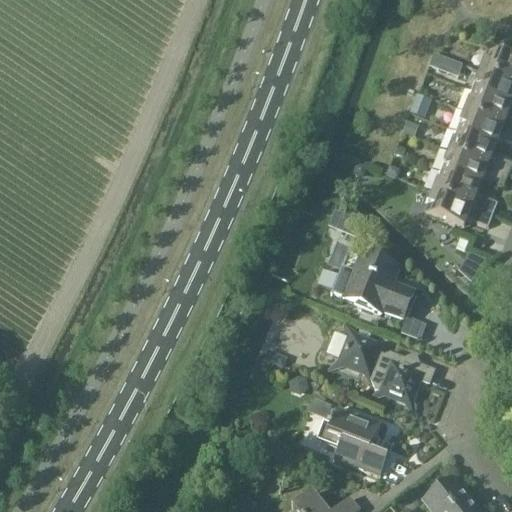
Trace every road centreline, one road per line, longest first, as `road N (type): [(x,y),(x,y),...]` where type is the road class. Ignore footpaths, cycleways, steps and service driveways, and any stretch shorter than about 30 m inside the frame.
road 1 (primary): [(63,511),(184,288),(249,149),(303,0)]
road 2 (residential): [(511,505),(457,433),(475,371)]
